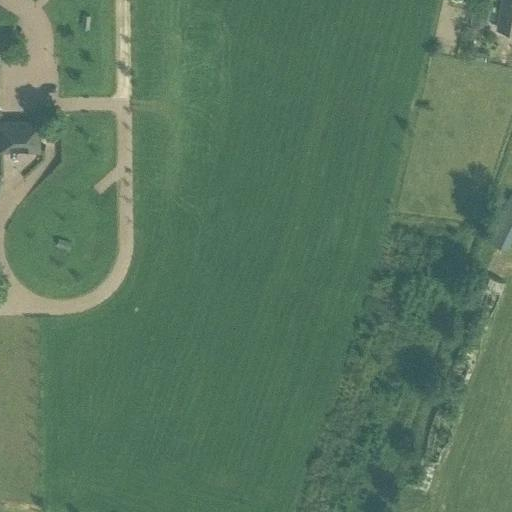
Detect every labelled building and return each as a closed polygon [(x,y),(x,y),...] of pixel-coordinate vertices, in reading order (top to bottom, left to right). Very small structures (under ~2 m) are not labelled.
[(511,0),(500,0),(496,26),(511,29),(511,0)] [(474,2),(470,23),(487,26),(491,4),(474,2)] [(0,121),(0,149),(39,149),(39,121),(0,121)] [(511,194),(510,193),(486,241),(506,251),(511,240),(511,194)] [(484,275),(407,488),(429,496),(506,283),(484,275)]
